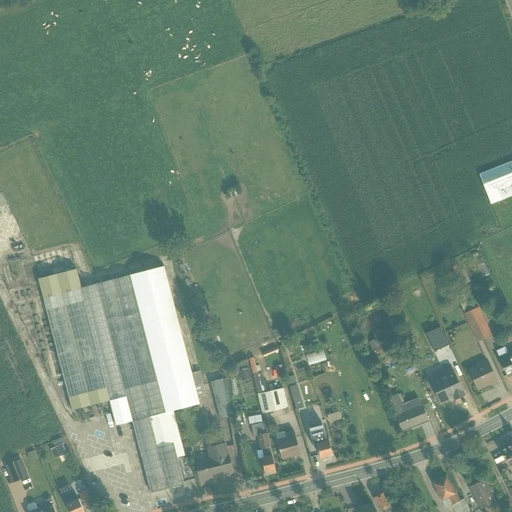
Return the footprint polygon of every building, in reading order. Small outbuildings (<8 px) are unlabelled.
[(511,163),(479,177),(491,205),(511,196),(511,163)] [(4,198),(9,209),(16,206),(11,195),(4,198)] [(134,422),(152,493),(185,485),(183,474),(178,458),(186,456),(175,412),(202,405),(166,267),(83,288),(78,270),(39,280),(73,410),(110,401),(116,427),(134,422)] [(495,333),(485,314),(469,323),(479,341),(495,333)] [(505,377),(511,373),(511,348),(495,357),(505,377)] [(328,352),(321,355),(324,362),(331,359),(328,352)] [(474,390),(494,380),(485,361),(465,370),(474,390)] [(455,400),(465,395),(451,367),(428,377),(439,403),(450,398),(449,397),(452,395),(455,400)] [(263,393),(270,392),(268,375),(261,376),(263,393)] [(230,380),(218,383),(228,421),(240,418),(230,380)] [(398,432),(426,420),(411,386),(383,398),(398,432)] [(292,391),(265,393),(267,414),(294,411),(292,391)] [(345,411),(334,415),(336,423),(348,420),(345,411)] [(321,462),(337,457),(327,423),(311,428),(321,462)] [(284,459),(302,455),(296,429),(277,434),(284,459)] [(266,476),(279,472),(267,434),(254,438),(266,476)] [(61,442),(68,457),(76,453),(69,438),(61,442)] [(202,483),(235,474),(227,442),(194,451),(202,483)] [(37,461),(44,459),(42,451),(35,453),(37,461)] [(13,465),(20,486),(36,481),(29,460),(13,465)] [(450,504),(458,500),(443,474),(428,482),(437,500),(445,495),(450,504)] [(478,507),(493,499),(482,478),(467,486),(478,507)] [(381,511),(393,511),(383,493),(374,498),(381,511)] [(71,511),(87,511),(81,498),(68,505),(71,511)] [(28,511),(56,511),(52,502),(29,511),(28,511)] [(377,511),(372,503),(359,506),(360,511),(377,511)]
